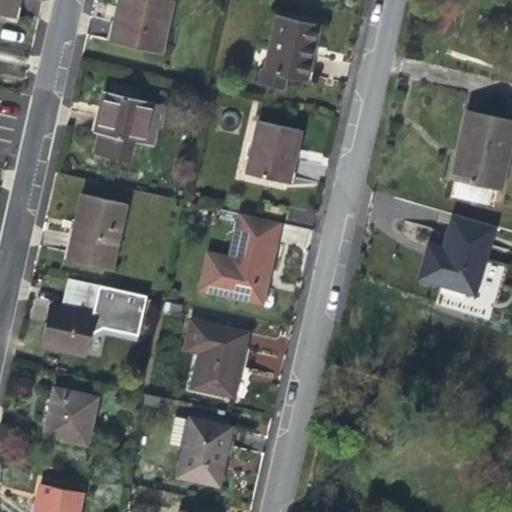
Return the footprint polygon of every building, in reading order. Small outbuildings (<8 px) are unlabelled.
[(17,0),(0,0),(0,15),(13,18),(17,0)] [(164,34),(172,0),(170,0),(119,0),(116,14),(109,43),(151,52),(156,33),(163,34),(164,34)] [(313,43),(317,26),(276,17),(264,69),(261,68),(258,85),(281,90),(285,75),(305,80),(313,43)] [(159,54),(163,34),(156,33),(151,52),(159,54)] [(135,99),(137,90),(111,84),(109,93),(135,99)] [(143,144),(152,103),(135,99),(109,93),(104,92),(98,115),(94,133),(143,144)] [(151,146),(155,129),(159,126),(164,106),(152,103),(143,144),(151,146)] [(499,190),(511,131),(511,121),(473,112),(464,153),(463,159),(456,157),(451,179),(456,180),(452,196),(477,201),(480,186),(494,189),(499,190)] [(291,169),(299,130),(257,121),(246,175),(287,183),(291,169)] [(490,204),(494,189),(480,186),(477,201),(490,204)] [(110,270),(125,203),(81,194),(74,223),(76,223),(74,230),(68,261),(110,270)] [(476,292),(496,224),(450,210),(441,242),(427,239),(423,254),(417,275),(476,292)] [(267,278),(275,241),(234,233),(228,259),(226,272),(204,267),(199,289),(259,302),(264,278),(267,278)] [(226,272),(228,259),(207,254),(204,267),(226,272)] [(487,320),(507,266),(489,260),(474,300),(442,289),(438,302),(487,320)] [(82,355),(93,314),(107,318),(114,289),(70,279),(64,308),(50,306),(48,319),(42,346),(82,355)] [(241,358),(247,333),(190,320),(184,350),(198,353),(191,388),(233,397),(241,358)] [(86,445),(97,398),(53,388),(47,418),(43,435),(86,445)] [(182,447),(188,420),(174,417),(167,444),(182,447)] [(228,444),(232,427),(189,418),(188,420),(182,447),(176,477),(219,487),(228,444)] [(77,511),(82,493),(39,484),(35,503),(33,511),(77,511)]
